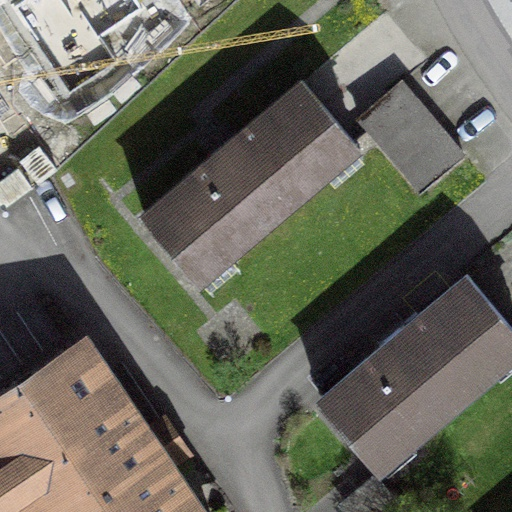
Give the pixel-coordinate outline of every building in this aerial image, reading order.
[(140,8),(134,0),(28,0),(15,8),(70,91),(116,60),(99,35),(140,8)] [(339,154),(280,84),(217,136),(121,216),(180,287),(339,154)] [(458,163),(397,89),(354,124),(414,199),(458,163)] [(503,345),(446,278),(298,402),(355,469),(503,345)] [(184,511),(68,339),(0,384),(0,511),(184,511)] [(349,511),(401,511),(373,478),(343,503),(349,511)]
